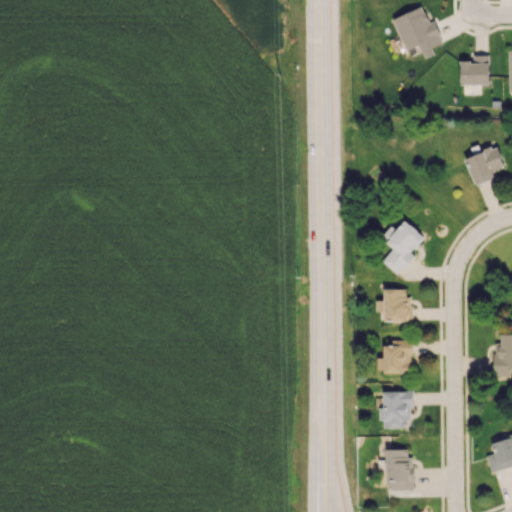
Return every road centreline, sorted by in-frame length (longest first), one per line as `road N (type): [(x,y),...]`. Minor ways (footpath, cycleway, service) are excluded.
road 1 (tertiary): [(316,222),(320,511)]
road 2 (residential): [(456,511),(453,282),(483,233)]
road 3 (tertiary): [(313,0),(316,222)]
road 4 (residential): [(377,16),(511,14)]
